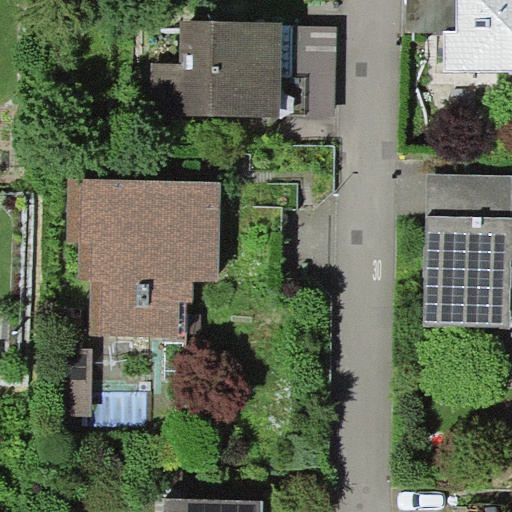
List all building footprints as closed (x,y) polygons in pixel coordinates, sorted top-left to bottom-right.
[(456,30),(456,0),(406,0),(406,33),(444,33),(444,30),(456,30)] [(511,0),(456,0),(456,30),(444,30),(444,33),(444,72),(511,71),(511,0)] [(282,23),(182,21),(181,64),(152,63),(151,116),(280,118),(282,23)] [(511,174),(427,174),(426,215),(511,215),(511,174)] [(221,182),(69,179),(68,243),(81,243),(80,281),(90,281),(89,334),(178,336),(179,301),(191,301),(192,282),(218,282),(221,182)] [(511,215),(426,215),(425,215),(424,325),(511,327),(511,279),(511,215)] [(92,349),(57,348),(55,414),(90,415),(90,391),(92,349)] [(145,392),(90,391),(90,415),(90,425),(144,426),(145,392)] [(263,511),(263,500),(163,498),(162,511),(263,511)]
